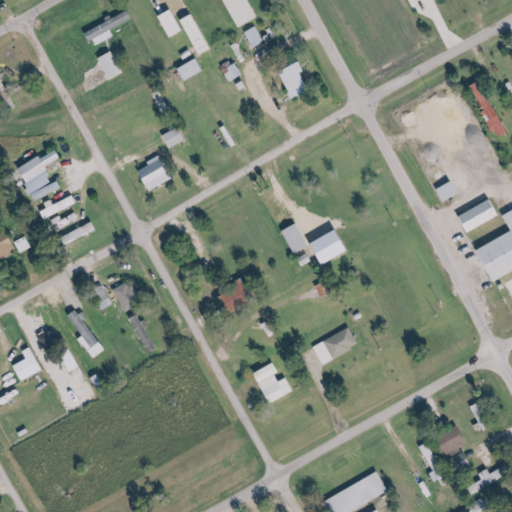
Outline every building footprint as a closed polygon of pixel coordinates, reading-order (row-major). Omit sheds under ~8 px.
[(231,0),(242,28),(262,20),(254,0),(231,0)] [(189,31),(177,9),(164,16),(176,38),(189,31)] [(115,30),(137,19),(132,10),(91,33),(98,47),(119,36),(115,30)] [(187,19),(204,55),(215,50),(199,14),(187,19)] [(256,48),(267,42),(258,26),(248,32),(256,48)] [(126,75),(118,52),(104,57),(113,80),(126,75)] [(190,82),(209,71),(202,59),(183,69),(190,82)] [(282,73),(297,100),(316,90),(301,62),(282,73)] [(246,76),(241,64),(227,69),(232,81),(246,76)] [(12,97),(10,91),(0,67),(0,66),(0,90),(4,100),(12,97)] [(474,85),(499,138),(510,133),(485,80),(474,85)] [(189,141),(183,127),(167,135),(173,148),(189,141)] [(47,157),(51,165),(65,159),(61,150),(47,157)] [(154,191),(177,179),(165,155),(150,162),(152,166),(143,171),(154,191)] [(65,188),(62,181),(58,182),(45,157),(23,167),(39,200),(65,188)] [(442,189),(448,202),(464,194),(458,182),(442,189)] [(45,211),(48,218),(81,204),(77,194),(51,205),(52,208),(45,211)] [(506,215),(497,198),(461,217),(470,234),(506,215)] [(511,211),(508,213),(511,221),(511,235),(484,248),(499,281),(511,275),(511,211)] [(100,229),(96,221),(67,237),(71,245),(100,229)] [(288,230),(297,255),(312,249),(303,225),(288,230)] [(355,253),(345,230),(318,242),(328,265),(355,253)] [(28,237),(16,242),(12,232),(0,237),(0,254),(3,262),(33,248),(28,237)] [(116,290),(127,312),(144,303),(132,281),(116,290)] [(224,292),(233,312),(259,301),(250,281),(224,292)] [(320,286),(325,297),(331,294),(327,283),(320,286)] [(109,351),(80,310),(69,318),(98,359),(109,351)] [(148,354),(157,350),(142,314),(133,318),(148,354)] [(363,345),(354,328),(317,347),(326,365),(363,345)] [(64,348),(58,330),(44,336),(51,353),(64,348)] [(18,365),(25,381),(47,371),(36,347),(26,351),(30,360),(18,365)] [(291,378),(284,382),(280,375),(285,372),(280,363),(259,374),(276,404),(298,392),(291,378)] [(483,431),(493,428),(485,403),(475,406),(483,431)] [(452,454),(473,444),(466,429),(445,439),(452,454)] [(475,468),(470,453),(456,457),(462,473),(475,468)] [(353,511),(392,492),(382,473),(331,499),(337,511),(353,511)] [(477,511),(499,511),(492,496),(474,504),(477,511)]
